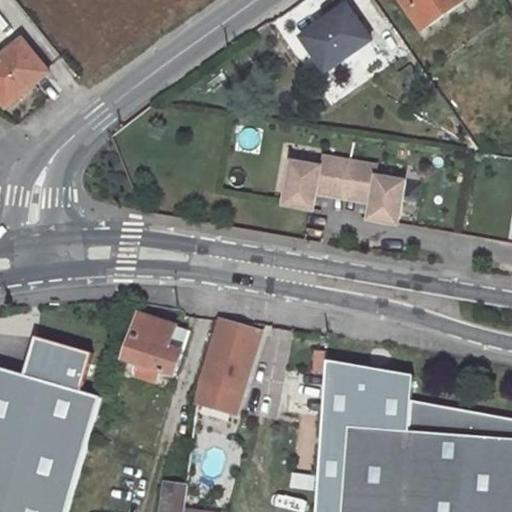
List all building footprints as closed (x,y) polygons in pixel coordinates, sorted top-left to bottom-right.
[(403,0),(425,30),(467,0),(403,0)] [(351,4),(303,37),(326,71),(374,38),(351,4)] [(23,41),(0,59),(0,97),(8,108),(49,74),(23,41)] [(321,167),(333,169),(335,158),(323,156),(321,167)] [(321,167),(290,161),(284,205),(312,210),(315,192),(330,195),(332,186),(347,189),(351,161),(335,158),(333,169),(321,167)] [(361,191),(360,200),(375,203),(372,220),(401,226),(408,181),(377,176),(366,174),(367,164),(351,161),(347,189),(361,191)] [(366,174),(377,176),(379,166),(367,164),(366,174)] [(189,331),(140,315),(125,358),(141,364),(137,376),(154,381),(159,370),(175,374),(189,331)] [(259,332),(221,320),(202,382),(199,402),(235,413),(259,332)] [(102,349),(38,333),(29,369),(0,361),(0,511),(72,511),(105,400),(90,396),(102,349)] [(324,374),(325,352),(314,351),(312,373),(324,374)] [(319,511),(342,511),(349,425),(408,430),(411,399),(413,376),(329,362),(319,511)] [(342,511),(511,511),(511,416),(411,399),(408,430),(349,425),(342,511)] [(184,511),(188,486),(165,483),(161,511),(184,511)]
